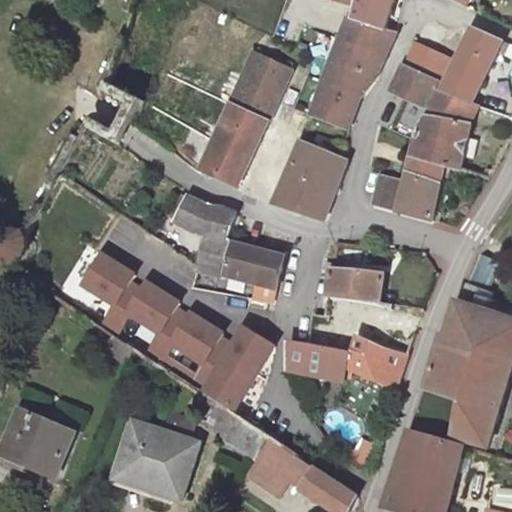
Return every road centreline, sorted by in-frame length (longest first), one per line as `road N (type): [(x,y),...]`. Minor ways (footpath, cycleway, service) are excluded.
road 1 (residential): [(346,227),(376,95),(423,5),(511,36)]
road 2 (residential): [(467,249),(371,511)]
road 3 (residential): [(144,151),(192,183),(318,233),(346,227)]
road 4 (unknown): [(287,355),(129,252)]
road 5 (unknown): [(376,498),(321,463),(290,428),(281,391),(287,355)]
road 6 (unknown): [(287,355),(321,246),(346,227)]
road 7 (residential): [(346,227),(467,249)]
